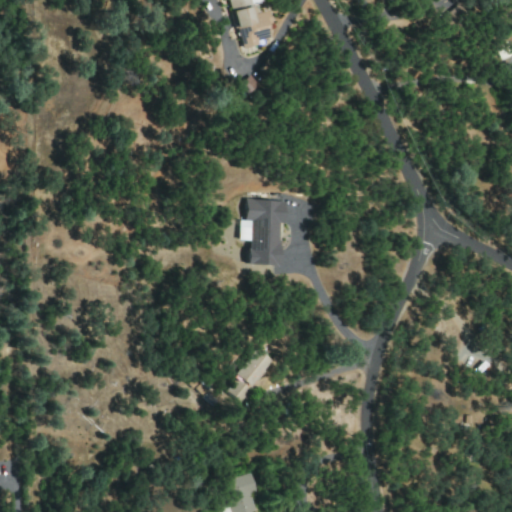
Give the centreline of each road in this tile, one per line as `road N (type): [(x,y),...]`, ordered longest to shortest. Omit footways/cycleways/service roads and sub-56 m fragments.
road 1 (residential): [(511,266),(424,221),(378,115),(314,0)]
road 2 (residential): [(376,511),(364,430),(367,376),(424,221)]
